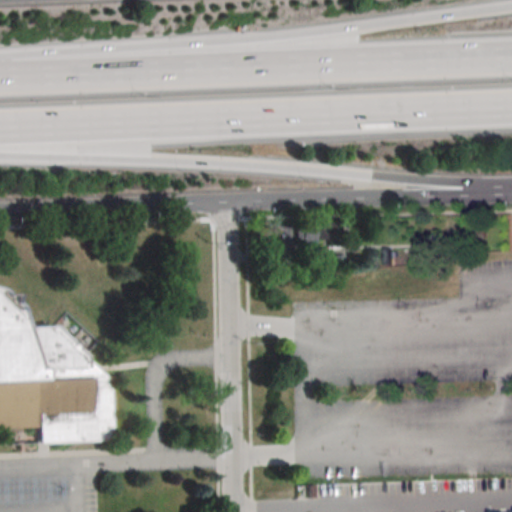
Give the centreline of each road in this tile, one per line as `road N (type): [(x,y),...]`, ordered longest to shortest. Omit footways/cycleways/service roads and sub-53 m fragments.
road 1 (motorway): [(511,6),(0,64)]
road 2 (motorway): [(0,128),(511,107)]
road 3 (motorway): [(511,71),(24,83)]
road 4 (motorway): [(0,155),(225,163),(470,191)]
road 5 (residential): [(230,511),(226,203)]
road 6 (secondary): [(226,203),(470,191)]
road 7 (secondary): [(0,211),(226,203)]
